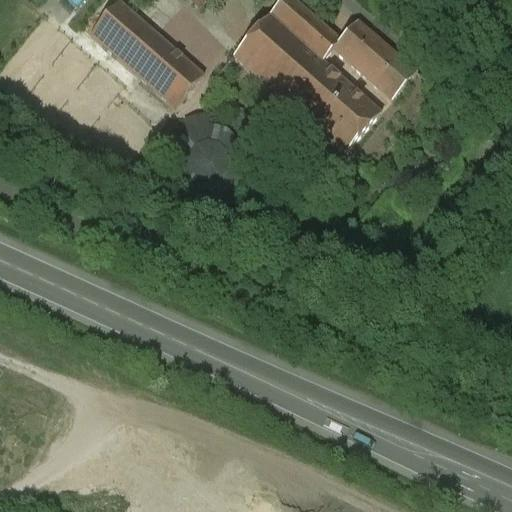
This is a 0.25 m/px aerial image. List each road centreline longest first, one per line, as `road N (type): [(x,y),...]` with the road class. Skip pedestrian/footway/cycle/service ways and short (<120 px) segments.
road 1 (unclassified): [(511,425),(0,184)]
road 2 (primary): [(511,491),(0,261)]
